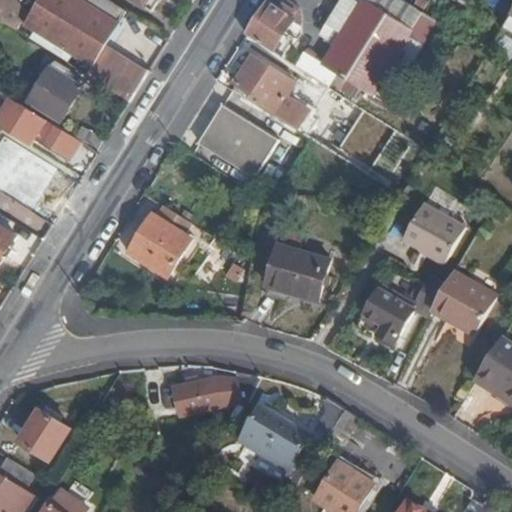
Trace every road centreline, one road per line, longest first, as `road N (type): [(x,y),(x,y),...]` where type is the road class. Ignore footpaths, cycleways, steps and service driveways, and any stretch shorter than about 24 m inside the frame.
road 1 (residential): [(19,333),(75,358),(173,346),(242,350),(306,367),(511,486)]
road 2 (residential): [(19,333),(226,0)]
